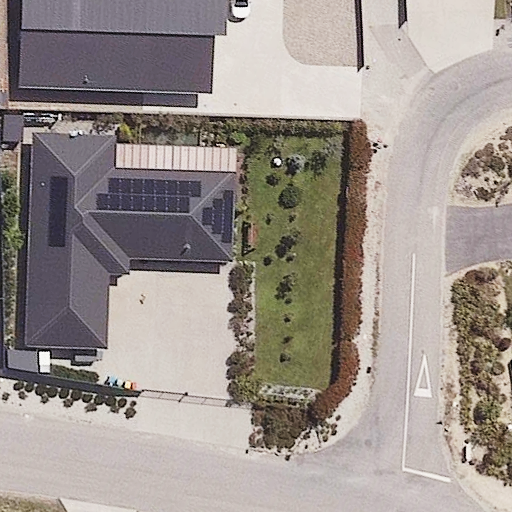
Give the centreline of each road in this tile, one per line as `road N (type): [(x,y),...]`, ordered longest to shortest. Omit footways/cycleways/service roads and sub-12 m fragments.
road 1 (residential): [(511,81),(446,114),(426,143),(403,469),(386,511)]
road 2 (residential): [(0,455),(200,478),(336,511)]
